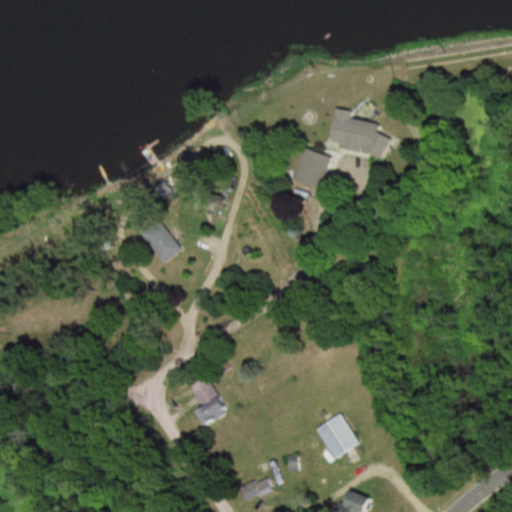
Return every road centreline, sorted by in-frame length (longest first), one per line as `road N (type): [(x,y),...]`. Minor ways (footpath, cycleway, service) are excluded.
road 1 (residential): [(152,394),(282,298),(313,258)]
road 2 (residential): [(152,394),(0,387)]
road 3 (residential): [(225,511),(152,394)]
